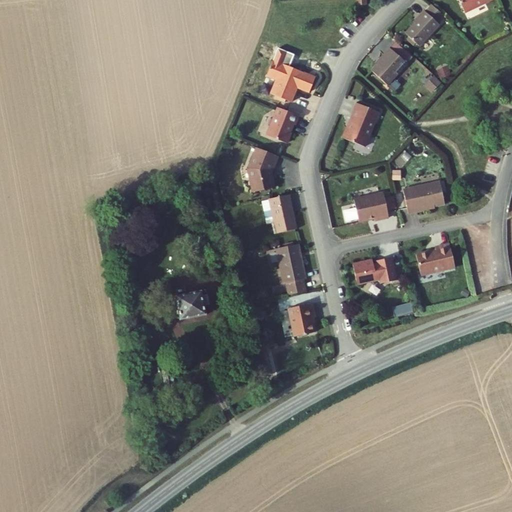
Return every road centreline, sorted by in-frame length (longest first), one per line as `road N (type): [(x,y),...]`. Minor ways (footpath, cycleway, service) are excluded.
road 1 (residential): [(324,252),(307,157),(354,49),(402,0)]
road 2 (tertiary): [(139,511),(242,437),(353,374)]
road 3 (residential): [(511,153),(497,214),(324,252)]
road 4 (tertiary): [(353,374),(511,310)]
road 5 (residential): [(324,252),(353,374)]
